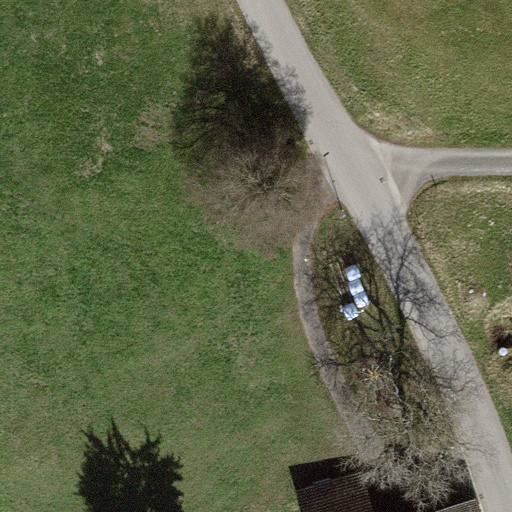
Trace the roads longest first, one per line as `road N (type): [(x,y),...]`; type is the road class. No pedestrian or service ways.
road 1 (residential): [(511,474),(465,366),(263,0)]
road 2 (track): [(363,187),(434,163),(511,164)]
